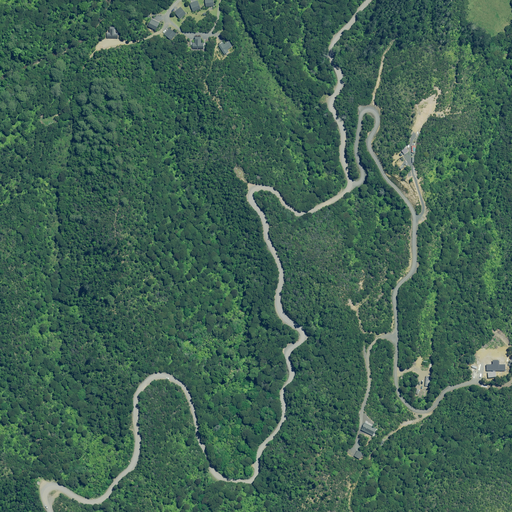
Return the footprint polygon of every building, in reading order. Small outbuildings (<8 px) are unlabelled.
[(200,9),(197,0),(189,3),(192,12),(200,9)] [(186,14),(180,7),(177,9),(174,12),(180,19),(186,14)] [(159,23),(151,18),(147,26),(155,30),(159,23)] [(176,34),(169,28),(164,35),(171,40),(176,34)] [(201,37),(195,37),(195,43),(192,43),(192,48),(203,48),(203,43),(201,43),(201,37)] [(232,46),(229,41),(224,45),(222,42),(218,45),(224,54),(229,51),(227,50),(232,46)] [(376,429),(369,426),(364,423),(361,430),(373,435),(376,429)] [(363,453),(357,450),(354,456),(359,459),(363,453)]
